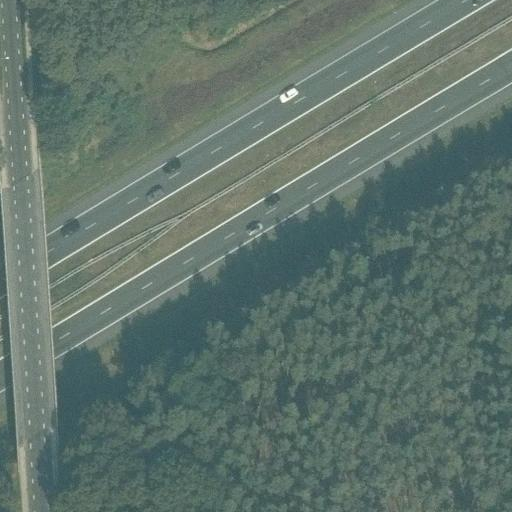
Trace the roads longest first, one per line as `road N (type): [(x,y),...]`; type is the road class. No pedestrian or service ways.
road 1 (motorway): [(0,382),(511,75)]
road 2 (motorway): [(481,0),(0,287)]
road 3 (tertiary): [(41,511),(5,0)]
